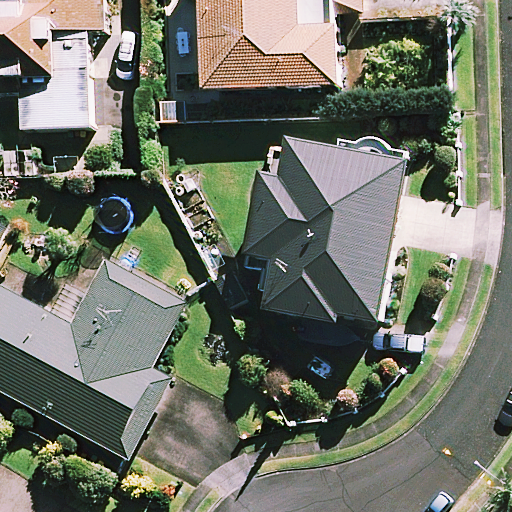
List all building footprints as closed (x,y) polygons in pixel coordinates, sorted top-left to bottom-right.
[(110,33),(109,0),(0,0),(0,85),(28,84),(29,133),(97,131),(95,34),(110,33)] [(212,0),(213,6),(202,7),(204,74),(215,74),(215,96),(349,93),(347,17),(368,16),(367,0),(212,0)] [(277,300),(274,316),(353,330),(354,323),(392,330),(421,167),(300,146),(298,154),(276,150),(256,265),(272,268),(267,298),(277,300)] [(0,269),(17,233),(0,224),(0,269)] [(191,313),(109,270),(77,329),(0,287),(0,391),(136,464),(179,384),(158,373),(191,313)]
